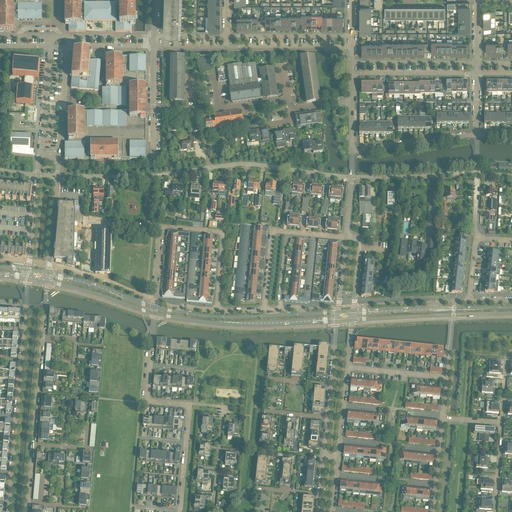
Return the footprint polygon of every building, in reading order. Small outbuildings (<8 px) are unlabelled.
[(0,31),(14,32),(14,20),(40,20),(40,4),(42,4),(41,0),(15,0),(16,4),(14,4),(0,3),(0,31)] [(116,22),(116,29),(116,32),(132,32),(132,24),(136,24),(135,0),(115,0),(116,4),(85,4),(84,0),(64,0),(65,24),(69,24),(69,32),(85,32),(85,22),(108,22),(116,22)] [(163,0),(163,32),(178,32),(178,31),(178,16),(181,16),(181,11),(178,11),(178,0),(163,0)] [(270,27),(270,17),(265,17),(261,17),(261,21),(261,27),(265,27),(270,27)] [(252,18),(252,28),(257,28),(257,27),(261,27),(261,21),(257,21),(257,18),(252,18)] [(431,46),(427,46),(427,52),(431,52),(431,53),(436,53),(436,43),(431,43),(431,46)] [(423,44),(418,44),(418,54),(423,54),(423,52),(427,52),(427,46),(423,46),(423,44)] [(497,44),(497,54),(502,54),(502,52),(505,52),(505,46),(502,46),(502,44),(497,44)] [(74,58),(74,59),(82,60),(81,69),(90,70),(90,68),(91,61),(90,60),(90,58),(91,50),(74,50),(74,58)] [(123,80),(123,65),(123,57),(106,57),(106,80),(123,80)] [(212,57),(200,57),(200,58),(199,58),(199,59),(198,60),(197,61),(197,62),(197,63),(197,64),(197,65),(197,66),(197,67),(198,68),(198,69),(199,70),(199,71),(200,71),(201,72),(202,72),(202,73),(203,73),(204,73),(205,73),(206,73),(207,73),(208,73),(209,73),(210,73),(210,72),(211,72),(212,71),(213,70),(214,69),(214,68),(215,67),(215,66),(215,65),(215,64),(215,63),(215,62),(215,61),(214,61),(214,60),(213,59),(213,58),(212,58),(212,57)] [(302,57),(303,66),(313,64),(312,57),(302,57)] [(74,59),(72,73),(81,73),(81,69),(82,60),(74,59)] [(16,60),(15,76),(29,77),(29,84),(26,84),(26,88),(20,88),(18,103),(34,105),(36,78),(40,78),(41,62),(16,60)] [(101,61),(91,61),(90,68),(100,69),(101,61)] [(227,66),(229,81),(230,83),(232,103),(247,101),(260,99),(260,97),(261,96),(261,92),(262,92),(263,97),(267,97),(267,98),(278,97),(274,69),(260,71),(261,78),(267,77),(268,84),(258,85),(255,64),(242,66),(241,64),(227,66)] [(303,66),(304,72),(314,71),(313,64),(303,66)] [(130,107),(138,107),(138,99),(140,99),(140,96),(146,96),(146,65),(123,65),(123,80),(123,92),(123,100),(123,107),(130,107)] [(81,73),(79,89),(98,91),(100,69),(90,68),(90,70),(81,69),(81,73)] [(304,72),(305,79),(315,78),(314,71),(304,72)] [(71,88),(79,89),(81,73),(72,73),(71,88)] [(305,79),(306,86),(316,85),(315,78),(305,79)] [(123,92),(123,80),(106,80),(106,91),(106,92),(123,92)] [(446,84),(443,84),(443,90),(446,90),(446,93),(452,93),(452,83),(446,83),(446,84)] [(382,84),(377,84),(377,97),(382,97),(382,94),(382,92),(386,92),(386,86),(382,86),(382,84)] [(440,84),(435,84),(435,94),(440,94),(440,90),(443,90),(443,84),(440,84)] [(182,85),(172,85),(172,99),(175,99),(175,102),(184,102),(184,99),(182,99),(182,85)] [(316,85),(306,86),(308,100),(306,100),(306,103),(316,102),(315,99),(318,98),(316,85)] [(388,86),(386,86),(386,92),(388,92),(388,95),(389,95),(394,95),(394,85),(389,85),(388,85),(388,86)] [(146,159),(146,150),(146,110),(146,107),(138,107),(130,107),(130,109),(130,112),(85,112),(73,112),(68,112),(68,139),(68,151),(84,151),(84,159),(146,159)] [(241,110),(226,112),(228,127),(232,127),(243,125),(242,121),(242,118),(241,110)] [(214,114),(214,119),(216,128),(216,129),(228,127),(226,112),(222,113),(214,114)] [(320,112),(310,114),(312,124),(321,123),(320,112)] [(306,125),(305,115),(296,116),(297,126),(306,125)] [(216,128),(214,119),(205,120),(206,129),(216,128)] [(293,130),(284,131),(286,146),(286,142),(295,140),(293,130)] [(260,144),(258,131),(249,133),(251,143),(260,142),(260,144)] [(259,131),(258,131),(260,144),(269,143),(268,132),(259,133),(259,131)] [(286,146),(284,131),(284,133),(275,135),(277,148),(286,146)] [(7,154),(11,154),(33,156),(34,150),(30,150),(30,147),(30,135),(8,134),(7,154)] [(179,146),(180,151),(183,150),(194,149),(193,143),(197,142),(196,137),(190,138),(190,141),(182,142),(182,145),(179,146)] [(314,153),(312,141),(303,142),(304,152),(313,151),(313,153),(314,153)] [(312,141),(314,153),(323,152),(321,141),(312,143),(312,141)] [(232,192),(233,192),(233,194),(235,194),(236,192),(236,191),(240,192),(240,182),(237,181),(237,182),(234,182),(233,187),(232,192)] [(212,194),(218,194),(219,183),(216,183),(214,183),(213,183),(213,185),(210,185),(210,191),(212,192),(212,194)] [(219,183),(218,194),(218,195),(219,195),(221,196),(224,197),(226,195),(227,195),(227,191),(225,191),(225,184),(224,184),(224,183),(222,183),(219,183)] [(266,184),(265,195),(274,196),(273,204),(279,205),(281,192),(275,192),(276,183),(270,183),(269,185),(266,184)] [(298,183),(297,196),(297,194),(304,194),(305,184),(298,183)] [(165,190),(165,196),(176,197),(176,193),(183,193),(184,186),(173,185),(172,190),(165,190)] [(9,199),(9,196),(10,188),(10,186),(7,186),(6,187),(3,187),(2,196),(6,196),(5,199),(9,199)] [(190,194),(193,194),(193,198),(197,199),(197,195),(201,195),(201,187),(191,186),(190,194)] [(16,197),(17,188),(17,187),(14,187),(14,188),(10,188),(9,196),(13,197),(13,200),(16,200),(16,197)] [(23,201),(23,198),(24,188),(21,187),(21,189),(17,188),(16,197),(20,197),(20,200),(23,201)] [(336,187),(335,200),(340,201),(341,198),(342,198),(343,188),(336,187)] [(24,188),(23,198),(27,198),(27,201),(30,201),(32,188),(24,188)] [(486,188),(486,196),(490,196),(489,200),(491,200),(490,211),(496,211),(497,196),(493,196),(493,192),(492,192),(493,189),(490,188),(487,188),(486,188)] [(447,190),(447,198),(443,198),(443,201),(453,201),(453,198),(454,198),(454,197),(454,195),(454,190),(453,190),(452,189),(451,189),(450,190),(447,190)] [(384,202),(384,207),(394,207),(394,194),(387,194),(387,202),(384,202)] [(60,204),(59,225),(57,224),(54,259),(67,261),(67,264),(74,265),(75,222),(83,222),(83,215),(84,207),(84,206),(83,206),(78,206),(78,205),(73,205),(60,204)] [(192,220),(192,226),(202,227),(204,214),(199,213),(198,221),(192,220)] [(287,226),(294,226),(295,214),(290,213),(289,215),(288,215),(287,226)] [(306,228),(313,228),(314,216),(314,215),(314,218),(307,217),(306,228)] [(325,230),(332,230),(333,217),(328,217),(328,219),(326,219),(325,230)] [(241,225),(240,232),(262,234),(262,231),(267,231),(268,228),(254,226),(253,231),(250,231),(250,226),(241,225)] [(111,229),(97,228),(95,274),(110,274),(111,229)] [(169,237),(168,242),(178,243),(178,237),(190,238),(190,233),(168,231),(167,236),(169,237)] [(240,232),(240,238),(249,239),(249,234),(253,234),(252,239),(266,240),(267,237),(262,237),(262,234),(240,232)] [(192,234),(191,240),(198,241),(198,236),(203,237),(203,241),(212,242),(212,239),(217,240),(217,236),(192,234)] [(409,242),(409,248),(408,253),(414,254),(418,254),(418,257),(417,257),(417,259),(418,259),(418,261),(424,261),(425,248),(433,249),(434,237),(428,236),(427,246),(415,245),(415,243),(409,242)] [(240,238),(239,244),(261,246),(261,243),(266,244),(266,240),(252,239),(252,244),(248,243),(249,239),(240,238)] [(191,240),(191,247),(197,247),(198,243),(203,243),(203,248),(211,248),(212,242),(203,241),(198,241),(191,240)] [(295,244),(294,246),(303,247),(304,243),(309,243),(308,248),(315,249),(316,242),(291,240),(290,243),(295,244)] [(328,246),(327,251),(337,252),(337,247),(339,247),(339,242),(318,240),(317,245),(328,246)] [(11,256),(12,248),(12,244),(9,244),(8,247),(5,247),(4,255),(8,256),(11,256)] [(239,244),(239,250),(248,251),(248,247),(252,247),(251,252),(265,253),(265,250),(260,249),(261,246),(239,244)] [(18,257),(19,248),(19,245),(16,245),(15,248),(12,248),(11,256),(15,256),(18,257)] [(19,248),(18,257),(22,257),(25,257),(26,246),(23,245),(23,249),(19,248)] [(294,246),(294,253),(315,255),(315,249),(308,248),(308,252),(303,252),(303,247),(294,246)] [(191,247),(190,253),(211,255),(211,248),(203,248),(202,252),(197,252),(197,247),(191,247)] [(239,250),(238,257),(259,259),(260,256),(265,256),(265,253),(251,252),(251,256),(247,256),(248,251),(239,250)] [(190,253),(190,259),(196,260),(197,255),(202,256),(201,260),(210,261),(211,255),(190,253)] [(294,253),(293,259),(302,260),(303,255),(308,256),(307,260),(314,261),(315,255),(294,253)] [(238,257),(237,263),(246,264),(247,259),(250,260),(250,264),(264,266),(264,262),(259,262),(259,259),(238,257)] [(365,262),(364,267),(377,268),(378,257),(372,257),(371,262),(365,261),(365,262)] [(190,259),(189,266),(210,267),(210,261),(201,260),(201,265),(196,264),(196,260),(190,259)] [(293,259),(293,265),(313,267),(314,261),(307,260),(307,265),(302,264),(302,260),(293,259)] [(237,263),(237,269),(258,271),(258,268),(263,269),(264,266),(250,264),(249,269),(246,268),(246,264),(237,263)] [(293,265),(292,271),(301,272),(301,268),(306,268),(306,273),(313,274),(313,267),(293,265)] [(189,266),(188,272),(195,272),(196,268),(201,268),(200,273),(209,274),(210,267),(189,266)] [(237,269),(236,275),(245,276),(246,272),(249,272),(249,277),(263,278),(263,275),(258,274),(258,271),(237,269)] [(292,271),(291,278),(312,280),(313,274),(306,273),(305,277),(300,277),(301,272),(292,271)] [(188,272),(188,278),(209,280),(209,274),(200,273),(200,277),(195,277),(195,272),(188,272)] [(236,275),(235,282),(257,284),(257,281),(262,281),(263,278),(249,277),(248,281),(245,281),(245,276),(236,275)] [(188,278),(187,284),(194,285),(195,280),(200,281),(199,285),(208,286),(209,280),(188,278)] [(291,278),(291,284),(300,285),(300,280),(305,281),(305,285),(311,286),(312,280),(291,278)] [(235,282),(235,288),(244,289),(244,284),(248,285),(247,289),(261,291),(262,287),(257,287),(257,284),(235,282)] [(291,284),(290,290),(311,293),(311,286),(305,285),(304,290),(299,290),(300,285),(291,284)] [(235,288),(234,294),(256,296),(256,293),(261,294),(261,291),(247,289),(247,294),(243,293),(244,289),(235,288)] [(290,290),(289,296),(298,297),(299,293),(304,293),(303,298),(310,299),(310,298),(311,293),(290,290)] [(323,296),(317,296),(317,295),(314,294),(312,294),(312,295),(311,301),(322,302),(333,303),(334,298),(332,297),(333,292),(323,291),(323,296)] [(256,296),(234,294),(233,301),(242,301),(243,297),(246,297),(246,302),(260,303),(260,300),(255,299),(256,296)] [(55,316),(59,316),(59,310),(50,309),(49,319),(50,317),(52,317),(52,318),(55,318),(55,316)] [(62,323),(68,323),(69,313),(63,312),(63,310),(59,310),(59,316),(62,317),(62,323)] [(361,350),(362,340),(357,340),(356,344),(355,344),(354,350),(354,349),(361,350)] [(7,341),(6,350),(9,350),(11,350),(11,358),(16,359),(17,350),(11,350),(12,341),(7,341)] [(316,355),(316,357),(328,358),(329,345),(319,344),(319,348),(318,355),(316,355)] [(293,360),(298,360),(303,361),(304,347),(294,346),(293,350),(293,360)] [(269,350),(268,360),(280,362),(280,360),(278,359),(279,349),(269,348),(269,350)] [(489,368),(500,369),(501,364),(496,363),(497,361),(497,360),(491,360),(491,363),(490,363),(489,368)] [(97,367),(97,370),(101,370),(102,362),(92,361),(91,367),(97,367)] [(91,372),(90,377),(101,378),(101,370),(97,370),(97,372),(91,372)] [(482,382),(482,388),(493,389),(494,383),(489,383),(489,380),(490,380),(487,380),(486,383),(482,382)] [(371,382),(370,389),(379,390),(380,386),(379,386),(380,382),(371,382)] [(54,385),(43,384),(42,392),(47,393),(47,390),(53,391),(54,385)] [(411,394),(420,395),(421,387),(412,386),(411,390),(411,394)] [(100,389),(89,388),(89,394),(95,394),(94,397),(99,397),(100,389)] [(42,395),(41,403),(52,404),(52,398),(47,398),(47,395),(42,395)] [(75,413),(80,414),(81,403),(73,402),(73,407),(75,407),(75,413)] [(41,403),(41,411),(45,411),(45,409),(51,409),(52,404),(41,403)] [(86,408),(89,408),(89,404),(81,403),(80,414),(86,414),(86,408)] [(89,404),(89,408),(88,411),(92,411),(92,413),(94,413),(97,413),(97,414),(97,415),(98,405),(89,404)] [(41,411),(40,419),(50,420),(51,414),(45,414),(45,411),(41,411)] [(374,415),(373,423),(373,425),(379,426),(379,423),(382,423),(383,419),(383,415),(374,415)] [(401,425),(410,426),(411,418),(402,417),(402,421),(401,421),(401,425)] [(283,430),(283,432),(290,433),(292,420),(287,419),(287,420),(286,420),(285,430),(283,430)] [(234,426),(233,438),(240,439),(241,433),(238,433),(239,427),(234,426)] [(479,442),(484,442),(485,427),(482,427),(482,428),(479,428),(479,427),(479,428),(474,428),(473,433),(479,434),(479,442)] [(490,428),(490,429),(488,429),(488,428),(485,427),(484,442),(489,442),(489,438),(495,438),(495,435),(495,430),(495,429),(491,429),(491,428),(490,428)] [(290,433),(289,446),(294,446),(295,436),(297,436),(297,434),(290,433)] [(49,437),(49,436),(39,435),(38,443),(42,444),(43,441),(49,442),(49,437)] [(377,450),(376,461),(383,462),(384,459),(385,459),(386,455),(386,451),(377,450)] [(397,460),(406,461),(407,453),(398,452),(398,456),(397,460)] [(46,461),(46,459),(46,454),(37,453),(36,463),(37,462),(39,462),(42,463),(42,461),(46,461)] [(47,465),(53,465),(54,455),(46,454),(46,459),(48,459),(47,465)] [(477,457),(476,463),(488,464),(488,458),(484,458),(484,455),(481,455),(481,458),(477,457)] [(88,464),(88,466),(93,467),(93,459),(83,458),(83,463),(88,464)] [(279,470),(279,472),(286,473),(287,460),(282,459),(281,470),(279,470)] [(82,468),(82,474),(92,475),(93,467),(88,466),(88,469),(82,468)] [(286,473),(285,486),(289,486),(290,486),(291,476),(293,476),(293,473),(286,473)] [(87,480),(87,483),(91,483),(92,475),(82,474),(81,480),(87,480)] [(503,482),(502,487),(511,488),(511,482),(510,482),(510,479),(507,479),(507,482),(503,482)] [(81,485),(80,490),(91,491),(91,483),(87,483),(87,485),(81,485)] [(382,485),(374,484),(373,492),(382,493),(382,489),(382,485)] [(403,499),(409,499),(410,488),(401,487),(401,491),(400,495),(404,496),(403,499)] [(481,497),(477,497),(476,505),(479,505),(492,506),(492,502),(492,501),(488,501),(488,499),(486,499),(486,495),(481,495),(481,497)]
